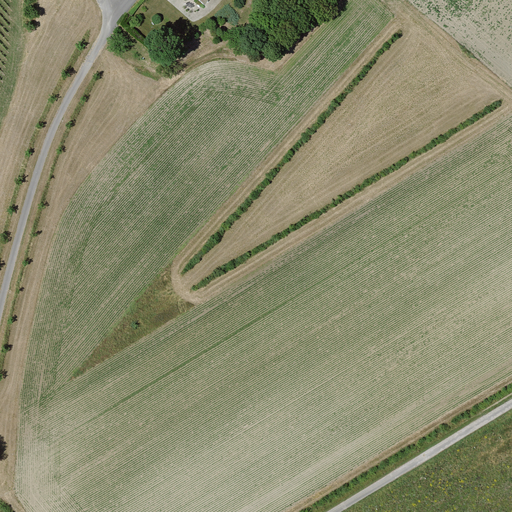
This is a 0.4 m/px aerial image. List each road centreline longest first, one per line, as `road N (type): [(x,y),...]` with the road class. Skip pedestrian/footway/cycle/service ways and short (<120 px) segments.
road 1 (unclassified): [(0,309),(43,155),(113,16),(104,0)]
road 2 (track): [(334,511),(511,405)]
